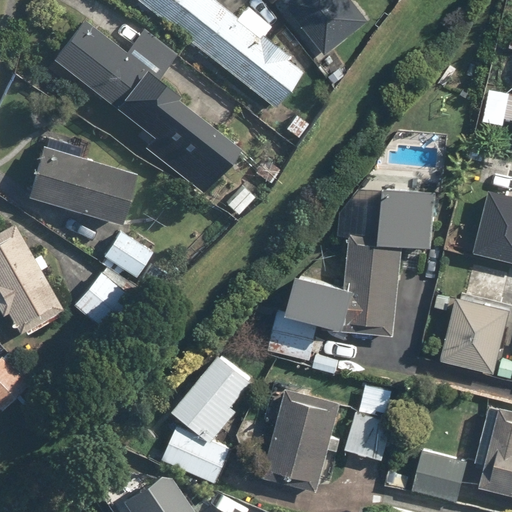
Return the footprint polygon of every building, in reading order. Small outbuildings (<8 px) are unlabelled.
[(216,0),(141,0),(274,104),(303,68),(216,0)] [(353,0),(284,0),(325,53),(368,20),(353,0)] [(81,17),(51,55),(152,134),(145,144),(206,192),(241,147),(177,97),(182,92),(164,78),(181,55),(143,26),(124,50),(81,17)] [(87,158),(92,141),(75,136),(72,145),(41,136),(25,195),(121,222),(136,172),(87,158)] [(256,196),(244,183),(223,202),(236,215),(256,196)] [(438,191),(391,187),(386,241),(434,245),(438,191)] [(511,192),(492,187),(476,255),(511,263),(511,192)] [(24,334),(65,312),(41,268),(47,265),(40,253),(35,255),(18,224),(0,233),(0,308),(8,304),(24,334)] [(128,271),(157,289),(167,273),(145,259),(152,248),(120,228),(101,260),(125,276),(128,271)] [(398,338),(406,248),(351,243),(347,283),(302,270),(290,310),(352,328),(352,333),(398,338)] [(100,271),(76,302),(109,328),(133,298),(100,271)] [(511,313),(511,307),(461,296),(447,356),(499,368),(511,313)] [(322,320),(283,308),(271,347),(310,359),(322,320)] [(34,377),(5,351),(0,356),(0,404),(4,409),(34,377)] [(234,404),(255,377),(221,352),(178,408),(218,438),(241,408),(234,404)] [(265,475),(320,489),(330,449),(341,452),(345,438),(334,435),(342,403),(287,389),(265,475)] [(399,408),(361,398),(348,449),(385,459),(399,408)] [(488,459),(482,486),(511,492),(511,409),(486,403),(474,456),(488,459)] [(234,450),(182,426),(167,458),(219,482),(234,450)] [(471,458),(425,448),(416,489),(461,499),(471,458)] [(195,511),(167,468),(124,497),(133,511),(195,511)]
